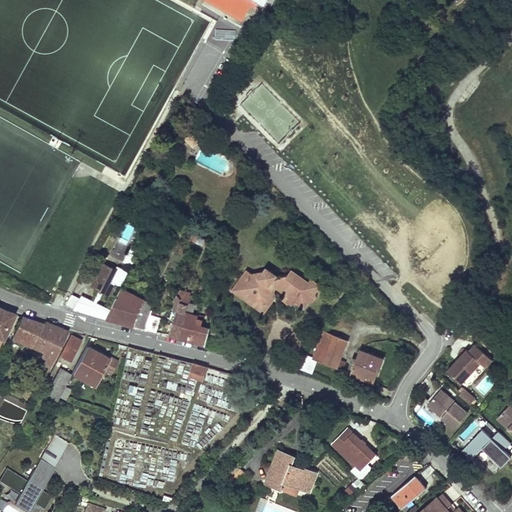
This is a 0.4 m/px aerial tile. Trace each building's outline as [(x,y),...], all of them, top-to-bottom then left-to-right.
[(207,0),(252,25),(260,12),(265,15),(269,8),(264,5),(266,0),(207,0)] [(193,130),(184,139),(191,146),(200,137),(193,130)] [(128,251),(123,261),(126,262),(124,265),(128,267),(129,264),(131,265),(136,255),(128,251)] [(102,262),(91,285),(99,289),(103,291),(109,293),(112,285),(108,283),(115,269),(102,262)] [(256,277),(250,273),(243,283),(248,286),(243,293),(252,300),(250,303),(262,312),(274,296),(272,290),(274,287),(284,294),(280,299),(285,303),(294,302),(302,308),(308,301),(311,301),(314,296),(314,292),(320,284),(309,277),(307,280),(290,268),(286,274),(274,276),(272,272),(267,269),(262,269),(256,277)] [(243,283),(250,273),(245,269),(229,289),(250,303),(252,300),(243,293),(248,286),(243,283)] [(179,288),(176,294),(180,299),(179,301),(187,303),(187,301),(190,290),(179,288)] [(109,310),(96,304),(103,291),(99,289),(92,302),(80,295),(78,298),(72,309),(104,319),(109,310)] [(109,310),(104,319),(132,326),(132,325),(144,329),(149,314),(153,301),(119,291),(117,296),(116,296),(109,310)] [(72,309),(78,298),(70,294),(64,305),(72,309)] [(168,334),(179,337),(187,303),(179,301),(180,299),(176,294),(173,298),(178,302),(168,334)] [(187,303),(179,337),(205,344),(209,328),(201,325),(202,320),(196,318),(197,316),(190,314),(193,303),(187,301),(187,303)] [(0,342),(14,314),(3,310),(0,308),(0,342)] [(159,318),(149,314),(144,329),(155,331),(159,318)] [(20,316),(12,338),(31,347),(44,323),(20,316)] [(44,323),(31,347),(42,352),(32,369),(44,375),(68,331),(60,328),(45,322),(44,323)] [(307,351),(301,367),(313,371),(317,359),(342,369),(346,360),(340,357),(346,339),(325,330),(316,354),(307,351)] [(296,336),(291,332),(283,342),(287,346),(296,336)] [(296,336),(287,346),(298,354),(309,339),(298,332),(296,336)] [(71,336),(61,356),(71,361),(81,341),(71,336)] [(450,368),(464,381),(483,360),(488,365),(495,357),(478,341),(471,348),(469,347),(450,368)] [(108,359),(86,346),(72,373),(93,385),(102,370),(110,375),(118,361),(110,357),(108,359)] [(361,350),(352,373),(374,381),(382,358),(361,350)] [(204,374),(206,365),(195,361),(194,361),(190,373),(198,375),(199,373),(204,374)] [(60,367),(45,393),(57,400),(71,374),(60,367)] [(470,411),(443,387),(428,404),(455,427),(470,411)] [(463,389),(459,396),(472,402),(476,395),(463,389)] [(511,402),(499,416),(511,428),(511,402)] [(349,427),(334,443),(362,470),(377,455),(349,427)] [(511,453),(505,447),(511,440),(501,430),(494,436),(485,427),(465,448),(474,457),(485,446),(504,465),(511,456),(511,453)] [(32,507),(68,442),(53,434),(27,479),(6,467),(0,477),(0,481),(11,488),(5,498),(0,496),(0,508),(7,511),(31,511),(34,508),(32,507)] [(295,456),(278,449),(267,474),(264,480),(281,486),(283,480),(308,490),(314,472),(302,467),(302,469),(291,465),(295,456)] [(392,495),(403,508),(427,487),(416,475),(392,495)] [(351,483),(344,489),(350,496),(357,490),(351,483)] [(461,511),(459,509),(455,511),(447,511),(452,505),(443,494),(421,511),(461,511)] [(32,511),(37,511),(41,507),(33,502),(28,509),(32,511)]
